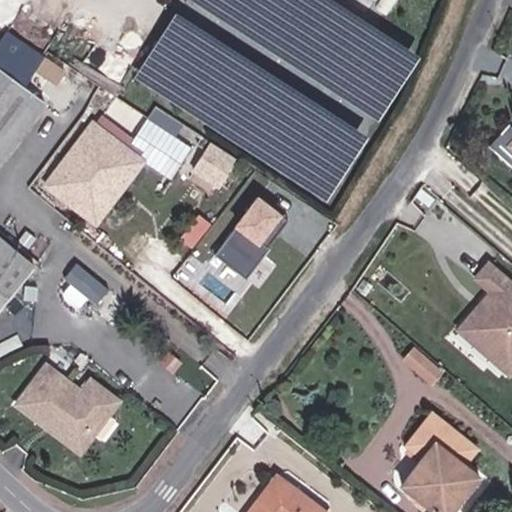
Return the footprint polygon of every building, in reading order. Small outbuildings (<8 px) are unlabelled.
[(379,0),(355,0),(372,11),(379,0)] [(0,69),(8,58),(0,52),(0,69)] [(0,131),(24,100),(7,87),(12,80),(30,93),(39,81),(8,58),(0,69),(0,131)] [(144,187),(165,157),(119,124),(107,140),(77,118),(68,129),(64,127),(19,188),(46,208),(53,199),(70,211),(88,186),(97,192),(115,166),(144,187)] [(511,163),(511,136),(499,153),(511,163)] [(223,186),(242,156),(213,138),(194,168),(223,186)] [(192,163),(197,155),(187,149),(182,157),(192,163)] [(46,208),(71,227),(97,192),(88,186),(70,211),(53,199),(46,208)] [(250,276),(293,211),(261,189),(217,254),(250,276)] [(511,325),(511,316),(452,261),(438,276),(453,290),(417,328),(466,375),(511,325)] [(97,306),(111,284),(79,263),(65,284),(97,306)] [(414,348),(405,358),(434,382),(442,371),(414,348)] [(367,364),(376,372),(389,358),(379,349),(367,364)] [(376,372),(392,387),(404,372),(389,358),(376,372)] [(94,421),(86,416),(97,401),(69,380),(60,392),(24,365),(0,396),(0,410),(23,427),(26,423),(43,435),(67,431),(71,434),(79,441),(94,421)] [(392,511),(408,511),(437,478),(422,466),(436,450),(391,412),(364,446),(380,460),(360,485),(373,496),(369,501),(378,509),(383,504),(392,511)] [(23,427),(58,454),(71,434),(67,431),(43,435),(26,423),(23,427)] [(511,452),(500,442),(491,451),(502,461),(511,452)] [(224,511),(278,511),(236,481),(216,506),(224,511)]
